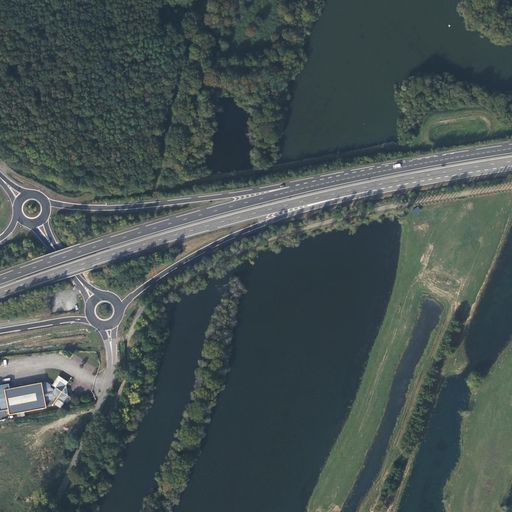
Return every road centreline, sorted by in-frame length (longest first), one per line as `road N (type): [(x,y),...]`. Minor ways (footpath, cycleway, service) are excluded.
road 1 (trunk): [(0,293),(302,200),(511,163)]
road 2 (track): [(128,353),(149,302),(211,263),(299,229),(511,185)]
road 3 (trunk): [(417,164),(255,199),(0,280)]
road 4 (trunk): [(120,307),(160,276),(260,225),(511,163)]
road 5 (trunk): [(417,164),(120,207),(46,202)]
road 6 (track): [(207,0),(181,54),(157,190),(79,201),(0,174)]
road 7 (unclassified): [(109,325),(110,375),(53,511)]
road 8 (track): [(68,511),(129,376),(128,353)]
